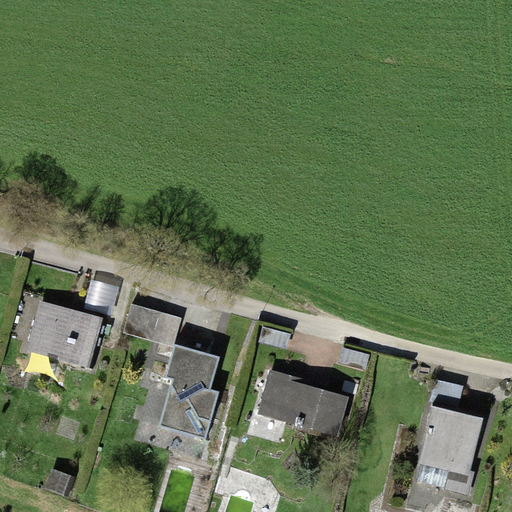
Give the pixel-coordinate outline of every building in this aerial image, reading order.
[(39,309),(28,355),(90,371),(101,325),(39,309)] [(180,358),(165,429),(209,439),(225,367),(180,358)] [(345,399),(269,379),(257,424),(333,444),(345,399)] [(485,431),(435,420),(424,471),(473,482),(485,431)] [(72,482),(52,477),(47,496),(67,501),(72,482)]
